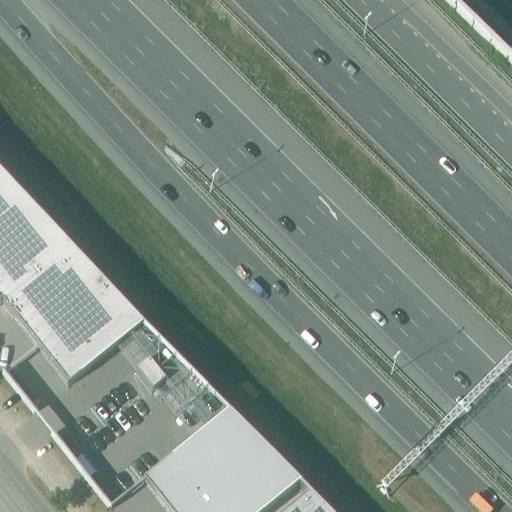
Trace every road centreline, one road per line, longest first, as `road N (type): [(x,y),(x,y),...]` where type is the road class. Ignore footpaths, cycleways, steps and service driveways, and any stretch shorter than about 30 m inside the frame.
road 1 (motorway): [(1,0),(491,511)]
road 2 (motorway): [(76,0),(511,432)]
road 3 (motorway): [(511,251),(259,0)]
road 4 (motorway): [(511,143),(369,0)]
